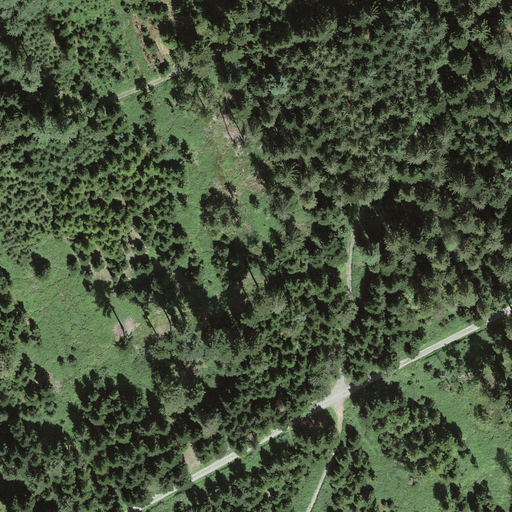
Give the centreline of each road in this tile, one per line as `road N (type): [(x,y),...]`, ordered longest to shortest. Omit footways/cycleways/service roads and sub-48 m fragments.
road 1 (track): [(309,511),(338,442),(356,227),(418,125),(466,0)]
road 2 (track): [(134,511),(341,393),(511,308)]
road 3 (track): [(0,152),(287,24),(385,0)]
